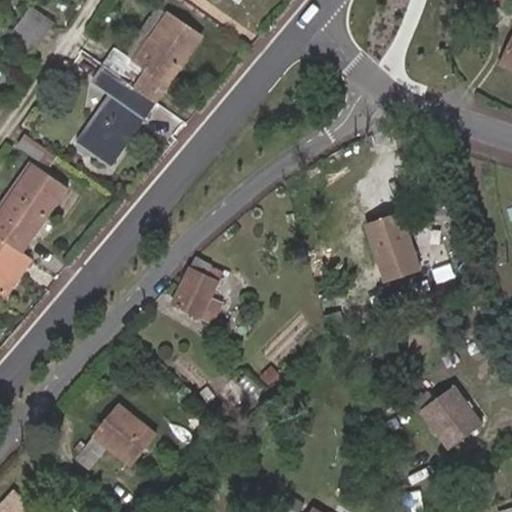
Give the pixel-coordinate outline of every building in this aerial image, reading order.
[(20,26),(41,40),(54,22),(33,7),(20,26)] [(136,61),(169,14),(158,7),(125,53),(136,61)] [(117,74),(155,101),(201,37),(169,14),(136,61),(125,53),(117,48),(104,65),(117,74)] [(28,59),(41,40),(20,26),(7,44),(28,59)] [(511,70),(511,45),(502,65),(511,70)] [(105,91),(117,74),(104,65),(92,81),(105,91)] [(109,163),(155,101),(117,74),(105,91),(111,95),(100,110),(105,114),(93,130),(89,127),(78,142),(109,163)] [(100,110),(89,127),(93,130),(105,114),(100,110)] [(37,163),(48,147),(25,131),(14,147),(37,163)] [(0,235),(22,251),(67,187),(35,165),(26,180),(30,182),(18,200),(14,197),(0,216),(0,235)] [(30,182),(26,180),(14,197),(18,200),(30,182)] [(386,281),(422,269),(403,213),(367,225),(386,281)] [(0,291),(5,296),(32,258),(22,251),(0,235),(0,291)] [(223,274),(194,260),(173,304),(214,324),(224,303),(212,297),(223,274)] [(450,448),(485,423),(458,385),(435,400),(429,393),(418,402),(450,448)] [(132,467),(159,434),(122,404),(78,459),(91,469),(109,448),(132,467)] [(0,511),(36,511),(14,492),(0,507),(0,511)] [(320,511),(293,496),(282,511),(320,511)]
